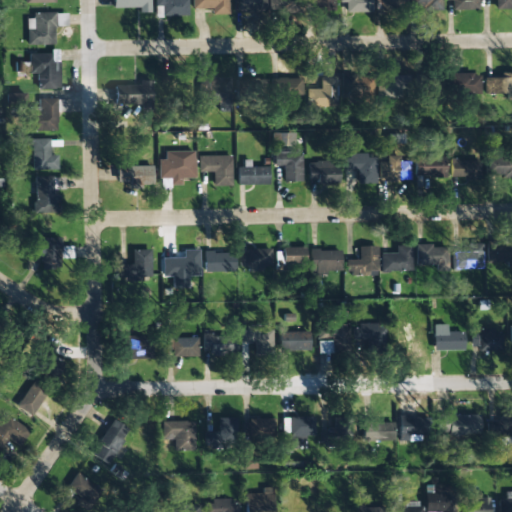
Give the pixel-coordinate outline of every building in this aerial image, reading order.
[(112,0),(113,8),(139,8),(139,10),(150,10),(149,0),(112,0)] [(153,0),(154,18),(187,16),(186,0),(153,0)] [(211,9),(211,14),(227,15),(227,0),(191,0),(191,9),(211,9)] [(232,0),(232,13),(263,13),(263,0),(232,0)] [(267,0),(267,11),(299,11),(298,0),(267,0)] [(316,11),(333,11),(332,0),(304,0),(305,2),(316,3),(316,11)] [(371,0),(338,0),(338,2),(345,2),(345,12),(371,12),(371,0)] [(404,10),(403,0),(382,0),(382,10),(404,10)] [(441,0),(409,0),(410,10),(441,9),(441,0)] [(451,0),(451,10),(477,10),(477,0),(444,0),(450,0),(451,0)] [(511,9),(511,0),(494,0),(495,10),(511,9)] [(26,45),(53,45),(53,26),(65,26),(65,14),(26,14),(26,45)] [(28,54),(28,70),(37,70),(37,89),(59,89),(58,61),(54,61),(53,53),(28,54)] [(218,112),(229,111),(229,78),(213,78),(213,72),(197,72),(198,103),(218,103),(218,112)] [(511,72),(500,73),(500,77),(483,78),(484,94),(506,94),(506,98),(511,97),(511,72)] [(428,73),(411,74),(412,93),(429,92),(428,73)] [(447,73),(447,94),(479,95),(479,74),(447,73)] [(341,75),(340,98),(365,98),(366,76),(341,75)] [(406,76),(376,76),(376,99),(407,98),(406,76)] [(262,77),(238,80),(240,95),(264,93),(262,77)] [(336,107),(336,77),(320,77),(320,89),(306,89),(306,106),(336,107)] [(302,79),(269,78),(269,95),(301,95),(302,79)] [(181,95),(183,90),(190,92),(193,84),(176,79),(174,86),(178,87),(176,94),(181,95)] [(140,105),(140,111),(151,110),(151,80),(140,81),(140,85),(114,86),(114,105),(140,105)] [(56,99),(38,99),(38,107),(28,107),(29,131),(56,131),(56,99)] [(57,171),(57,155),(49,155),(49,139),(31,139),(30,171),(57,171)] [(158,179),(170,179),(170,185),(181,185),(180,174),(193,174),(193,151),(164,152),(164,160),(157,160),(158,179)] [(282,182),(301,182),(301,152),(273,152),(273,166),(282,166),(282,182)] [(197,156),(198,172),(212,172),(212,187),(231,186),(230,155),(197,156)] [(342,169),(355,170),(355,183),(374,184),(375,158),(366,158),(366,155),(342,155),(342,169)] [(378,162),(378,181),(410,181),(409,161),(396,162),(396,156),(386,156),(386,162),(378,162)] [(511,176),(511,156),(484,157),(484,177),(511,176)] [(424,178),(445,178),(444,157),(423,158),(424,178)] [(237,185),(267,185),(267,167),(249,167),(249,160),(242,160),(243,167),(236,167),(237,185)] [(449,178),(476,178),(476,160),(449,160),(449,178)] [(307,162),(307,184),(338,183),(337,162),(307,162)] [(115,184),(152,183),(152,166),(115,166),(115,184)] [(52,177),(34,176),(33,214),(57,215),(58,191),(52,191),(52,177)] [(28,241),(29,258),(40,258),(40,269),(54,269),(53,240),(28,241)] [(481,243),(466,244),(466,252),(450,252),(451,270),(481,269),(481,243)] [(511,244),(485,245),(486,264),(511,263),(511,244)] [(379,254),(380,272),(410,271),(410,245),(395,245),(395,253),(379,254)] [(415,268),(446,267),(446,245),(414,246),(415,268)] [(376,246),(358,247),(358,260),(344,260),(344,275),(376,274),(376,246)] [(304,247),(283,247),(284,266),(305,265),(304,247)] [(182,258),(165,258),(166,276),(199,275),(198,250),(182,251),(182,258)] [(238,267),(246,267),(246,270),(270,271),(270,250),(238,250),(238,267)] [(340,273),(340,250),(309,250),(309,273),(340,273)] [(232,272),(232,253),(203,252),(203,271),(232,272)] [(142,281),(143,264),(116,263),(116,280),(142,281)] [(354,340),(359,340),(359,348),(384,347),(384,323),(353,324),(354,340)] [(316,326),(317,341),(317,353),(349,352),(348,325),(316,326)] [(446,325),(432,325),(432,351),(463,350),(463,332),(446,332),(446,325)] [(238,343),(253,343),(253,352),(271,352),(272,330),(263,329),(263,327),(238,327),(238,343)] [(309,330),(278,331),(278,351),(309,351),(309,330)] [(470,331),(470,347),(477,347),(477,352),(500,351),(500,331),(470,331)] [(215,334),(201,333),(201,352),(209,352),(209,356),(231,357),(231,345),(215,344),(215,334)] [(124,359),(152,359),(152,337),(124,336),(124,359)] [(167,338),(167,349),(171,349),(171,357),(197,357),(196,338),(167,338)] [(62,358),(44,353),(39,372),(57,376),(62,358)] [(32,416),(46,391),(30,383),(17,407),(32,416)] [(30,431),(3,414),(0,419),(0,447),(6,439),(19,447),(30,431)] [(436,415),(435,435),(477,436),(478,416),(436,415)] [(282,418),(283,449),(305,448),(304,436),(313,436),(313,417),(282,418)] [(400,417),(399,440),(422,441),(423,418),(400,417)] [(235,418),(215,418),(216,439),(235,438),(235,418)] [(274,419),(248,418),(247,438),(274,439),(274,419)] [(90,455),(106,464),(127,430),(112,420),(90,455)] [(173,450),(193,450),(192,421),(161,422),(161,440),(173,440),(173,450)] [(392,422),(374,422),(373,440),(391,441),(392,422)] [(242,469),(255,469),(256,456),(243,456),(242,469)] [(66,491),(92,503),(99,486),(73,474),(66,491)] [(424,511),(455,511),(455,493),(442,494),(442,485),(424,485),(424,511)] [(244,511),(249,511),(272,511),(272,488),(261,489),(262,493),(244,494),(244,511)] [(511,511),(511,498),(499,499),(499,511),(511,511)] [(463,500),(462,511),(489,511),(489,499),(463,500)] [(236,511),(237,500),(204,501),(204,511),(236,511)] [(418,502),(404,502),(404,511),(398,511),(397,511),(411,511),(412,511),(419,511),(418,502)]
